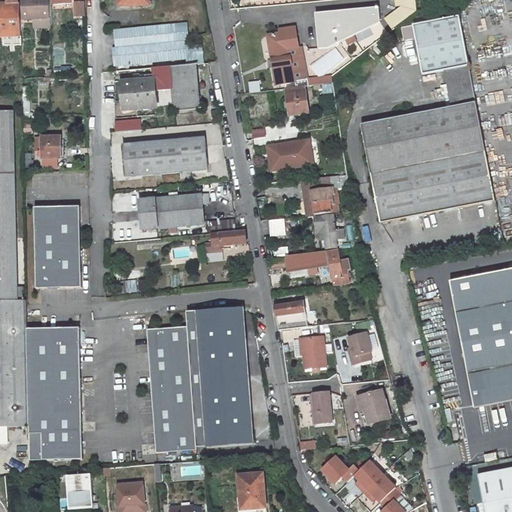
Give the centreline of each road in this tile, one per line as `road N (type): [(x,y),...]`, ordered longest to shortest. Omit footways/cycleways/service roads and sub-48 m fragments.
road 1 (residential): [(339,511),(309,481),(294,448),(211,0)]
road 2 (residential): [(98,325),(91,0)]
road 3 (residential): [(376,250),(442,511)]
road 4 (unknown): [(483,447),(448,285),(457,267),(511,251)]
road 5 (unknown): [(114,347),(134,348),(138,357),(137,429),(111,425),(107,351)]
road 6 (unknown): [(264,286),(117,304),(114,347)]
